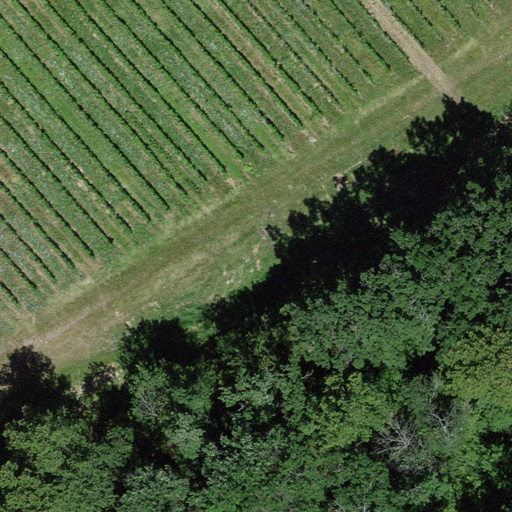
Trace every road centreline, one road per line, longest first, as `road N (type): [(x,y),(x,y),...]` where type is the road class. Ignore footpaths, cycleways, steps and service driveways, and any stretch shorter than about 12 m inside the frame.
road 1 (track): [(511,50),(148,273)]
road 2 (track): [(0,363),(148,273)]
